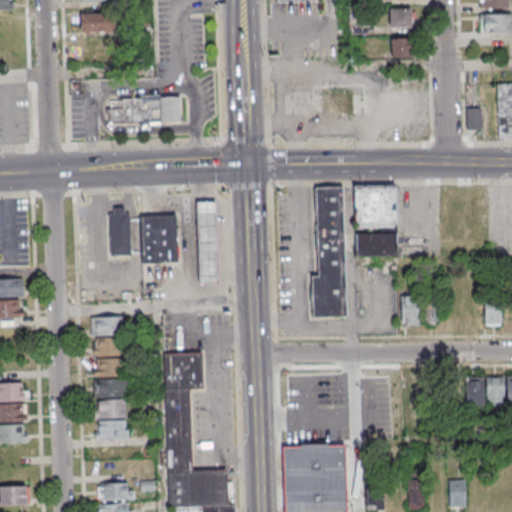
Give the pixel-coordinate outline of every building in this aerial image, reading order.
[(0,0),(0,9),(8,9),(7,0),(0,0)] [(412,8),(388,8),(388,28),(412,28),(412,8)] [(83,12),(117,11),(118,31),(83,31),(83,12)] [(511,13),(481,14),(481,31),(511,31),(511,13)] [(411,39),(390,39),(390,58),(411,58),(411,39)] [(497,139),(511,139),(511,83),(497,83),(497,139)] [(285,115),(371,114),(370,93),(285,93),(285,115)] [(123,98),(182,96),(182,119),(152,120),(152,124),(141,125),(140,122),(115,123),(112,120),(111,101),(124,101),(123,98)] [(466,129),(481,129),(481,107),(466,107),(466,129)] [(354,227),(396,227),(396,185),(354,185),(354,227)] [(318,189),(320,275),(313,275),(314,316),(346,315),(343,188),(318,189)] [(201,283),(221,283),(218,200),(198,200),(201,283)] [(111,214),(112,255),(132,255),(131,213),(127,213),(127,207),(116,207),(116,214),(111,214)] [(179,262),(178,214),(143,215),(145,263),(179,262)] [(397,255),(397,233),(356,233),(356,255),(397,255)] [(0,317),(22,317),(22,284),(0,283),(0,317)] [(418,325),(418,295),(401,295),(401,325),(418,325)] [(484,299),(484,325),(502,325),(502,299),(484,299)] [(423,301),(423,323),(439,323),(439,301),(423,301)] [(93,317),(124,316),(125,334),(94,336),(93,317)] [(98,338),(125,337),(125,355),(98,357),(98,338)] [(166,353),(172,507),(230,504),(229,470),(194,471),(191,389),(206,388),(205,351),(166,353)] [(99,359),(126,358),(126,376),(99,377),(99,359)] [(504,407),(504,376),(486,376),(486,407),(504,407)] [(465,408),(484,408),(484,378),(465,378),(465,408)] [(94,380),(128,379),(128,397),(94,399),(94,380)] [(0,382),(24,382),(25,400),(0,400),(0,382)] [(100,400),(127,399),(128,417),(100,418),(100,400)] [(0,404),(25,403),(26,422),(0,422),(0,404)] [(100,421),(125,420),(126,429),(130,429),(131,438),(101,439),(100,421)] [(0,424),(26,424),(27,442),(0,443),(0,424)] [(350,511),(348,445),(285,447),(286,511),(350,511)] [(407,479),(407,509),(423,509),(423,479),(407,479)] [(383,480),(366,480),(366,509),(383,509),(383,480)] [(103,483),(129,482),(129,491),(135,490),(135,501),(104,502),(104,498),(100,498),(99,487),(103,487),(103,483)] [(448,482),(448,509),(465,509),(465,482),(448,482)] [(0,486),(27,485),(28,503),(1,504),(0,486)] [(100,511),(100,504),(130,503),(130,511),(136,511),(100,511)]
